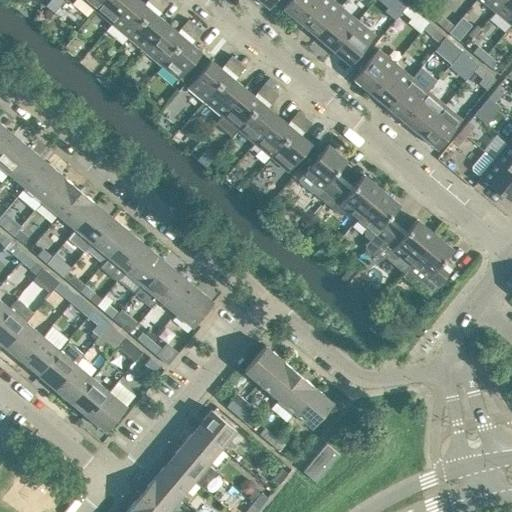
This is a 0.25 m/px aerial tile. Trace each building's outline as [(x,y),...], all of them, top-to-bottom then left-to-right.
[(83,0),(95,9),(102,0),(83,0)] [(111,23),(130,0),(102,0),(95,9),(111,23)] [(128,37),(151,9),(139,0),(130,0),(111,23),(128,37)] [(169,2),(166,0),(158,0),(154,6),(157,9),(163,9),(169,2)] [(300,22),(318,0),(288,0),(283,7),(300,22)] [(316,36),(341,6),(333,0),(318,0),(300,22),(316,36)] [(407,5),(401,0),(394,0),(392,3),(402,11),(407,5)] [(425,2),(422,0),(410,0),(411,0),(420,8),(425,2)] [(481,0),(495,11),(504,0),(481,0)] [(511,25),(511,24),(511,0),(504,0),(495,11),(511,25)] [(428,23),(417,13),(407,5),(402,11),(412,19),(408,23),(420,33),(428,23)] [(333,50),(357,20),(341,6),(316,36),(333,50)] [(145,51),(168,23),(151,9),(128,37),(145,51)] [(444,18),(439,24),(449,32),(454,26),(444,18)] [(187,34),(195,24),(188,19),(183,25),(183,31),(187,34)] [(375,35),(357,20),(333,50),(350,64),(375,35)] [(161,65),(184,37),(168,23),(145,51),(161,65)] [(202,30),(195,24),(187,34),(191,37),(196,37),(202,30)] [(464,34),(454,26),(449,32),(458,40),(464,34)] [(436,29),(435,29),(430,35),(440,43),(445,37),(436,29)] [(201,52),(184,37),(161,65),(178,79),(201,52)] [(440,43),(436,48),(452,61),(461,50),(455,45),(445,37),(440,43)] [(478,46),(472,52),(482,60),(487,54),(478,46)] [(370,92),(395,63),(378,48),(353,78),(370,92)] [(497,62),(487,54),(482,60),(492,68),(497,62)] [(230,71),(238,61),(232,55),(226,62),(227,67),(230,71)] [(469,57),(468,57),(464,63),(473,71),(478,65),(469,57)] [(205,101),(228,74),(211,59),(187,87),(205,101)] [(245,66),(238,61),(230,71),(234,74),(240,73),(245,66)] [(387,106),(412,77),(395,63),(370,92),(387,106)] [(495,80),(488,73),(478,65),(473,71),(482,78),(479,83),(486,89),(495,80)] [(412,77),(387,106),(403,120),(428,91),(436,81),(419,68),(412,77)] [(221,115),(244,87),(228,74),(205,101),(221,115)] [(263,98),(271,88),(264,82),(259,89),(259,95),(263,98)] [(230,137),(238,129),(261,101),(244,87),(221,115),(214,124),(230,137)] [(278,94),(271,88),(263,98),(267,101),(272,101),(278,94)] [(502,93),(497,88),(496,88),(488,97),(494,102),(502,93)] [(420,134),(445,105),(428,91),(403,120),(420,134)] [(486,112),(494,102),(488,97),(480,107),(486,112)] [(254,143),(277,115),(261,101),(238,129),(254,143)] [(437,148),(462,119),(445,105),(420,134),(437,148)] [(296,126),(305,116),(298,110),(292,117),(293,123),(296,126)] [(271,157),(294,129),(277,115),(254,143),(271,157)] [(311,122),(305,116),(296,126),(300,129),(306,129),(311,122)] [(474,126),(469,121),(468,121),(460,131),(466,136),(474,126)] [(0,149),(13,134),(0,122),(0,149)] [(311,143),(294,129),(271,157),(288,171),(311,143)] [(458,145),(466,136),(460,131),(452,140),(458,145)] [(0,165),(9,173),(30,148),(13,134),(0,149),(0,165)] [(511,145),(508,142),(494,159),(511,173),(511,145)] [(311,190),(325,202),(342,183),(333,175),(346,159),(328,144),(304,172),(315,182),(311,186),(311,190)] [(26,187),(46,162),(30,148),(9,173),(26,187)] [(511,196),(511,173),(494,159),(485,151),(472,166),(472,170),(509,201),(511,196)] [(42,200),(63,175),(46,162),(26,187),(42,200)] [(358,218),(382,189),(364,174),(350,190),(342,183),(325,202),(339,214),(343,214),(347,209),(358,218)] [(59,214),(80,189),(63,175),(42,200),(59,214)] [(75,228),(96,203),(80,189),(59,214),(75,228)] [(400,204),(382,189),(358,218),(368,227),(364,231),(365,235),(370,239),(365,245),(366,249),(372,255),(395,227),(386,220),(400,204)] [(75,228),(68,237),(85,251),(92,242),(113,217),(96,203),(75,228)] [(109,256),(130,231),(113,217),(92,242),(109,256)] [(411,263),(435,234),(417,219),(404,235),(395,227),(372,255),(379,260),(383,260),(387,254),(393,259),(397,258),(400,254),(411,263)] [(9,220),(3,227),(13,235),(19,228),(9,220)] [(28,237),(19,228),(13,235),(23,243),(28,237)] [(9,240),(0,231),(0,243),(4,246),(9,240)] [(125,270),(146,245),(130,231),(109,256),(125,270)] [(453,249),(435,234),(411,263),(421,271),(418,276),(418,280),(432,292),(451,269),(443,262),(453,249)] [(26,254),(9,240),(4,246),(20,260),(26,254)] [(142,284),(163,259),(146,245),(125,270),(142,284)] [(320,246),(314,252),(321,258),(326,251),(320,246)] [(43,249),(37,255),(46,263),(52,256),(43,249)] [(36,262),(26,254),(20,260),(30,269),(36,262)] [(69,270),(52,256),(46,263),(63,277),(69,270)] [(158,298),(179,273),(163,259),(142,284),(133,294),(150,308),(158,298)] [(43,267),(33,279),(40,285),(50,273),(43,267)] [(85,284),(69,270),(63,277),(80,291),(85,284)] [(175,312),(196,287),(179,273),(158,298),(175,312)] [(69,290),(59,281),(53,288),(64,296),(69,290)] [(95,292),(85,284),(80,291),(89,299),(95,292)] [(214,302),(196,287),(175,312),(193,327),(214,302)] [(9,307),(0,318),(0,341),(5,346),(26,321),(34,312),(17,298),(9,307)] [(0,318),(9,307),(0,299),(0,318)] [(87,316),(92,309),(83,301),(78,308),(87,316)] [(109,304),(104,310),(103,311),(113,319),(118,312),(109,304)] [(102,318),(92,309),(87,316),(97,324),(102,318)] [(128,320),(118,312),(113,319),(123,327),(128,320)] [(22,360),(42,335),(26,321),(5,346),(22,360)] [(125,337),(109,324),(95,341),(97,343),(102,344),(106,342),(115,349),(120,344),(125,337)] [(142,332),(137,338),(137,339),(146,347),(152,340),(142,332)] [(38,374),(59,349),(42,335),(22,360),(38,374)] [(120,344),(118,346),(134,360),(142,351),(136,345),(125,337),(120,344)] [(161,348),(152,340),(146,347),(156,355),(161,348)] [(262,384),(282,359),(265,345),(244,369),(262,384)] [(55,388),(76,363),(59,349),(38,374),(55,388)] [(160,365),(150,357),(144,364),(154,372),(160,365)] [(278,398),(299,373),(282,359),(262,384),(278,398)] [(71,402),(92,377),(76,363),(55,388),(71,402)] [(295,412),(315,387),(299,373),(278,398),(295,412)] [(88,416),(109,391),(92,377),(71,402),(88,416)] [(332,401),(315,387),(295,412),(312,426),(332,401)] [(126,405),(109,391),(88,416),(105,430),(126,405)] [(232,400),(227,406),(236,414),(241,408),(232,400)] [(251,416),(241,408),(236,414),(246,423),(251,416)] [(211,409),(196,426),(221,447),(235,429),(211,409)] [(221,447),(196,426),(183,443),(207,463),(221,447)] [(265,428),(260,433),(269,442),(275,436),(265,428)] [(285,444),(275,436),(269,442),(280,450),(285,444)] [(217,471),(207,463),(183,443),(169,459),(193,480),(203,488),(217,471)] [(340,454),(326,443),(303,470),(316,481),(340,454)] [(193,480),(169,459),(155,476),(179,496),(193,480)] [(280,483),(288,474),(281,469),(273,479),(280,483)] [(166,511),(179,496),(155,476),(141,492),(164,511),(166,511)] [(164,511),(141,492),(127,509),(130,511),(164,511)] [(260,507),(268,497),(261,492),(254,502),(260,507)] [(256,511),(260,507),(254,502),(245,511),(256,511)]
